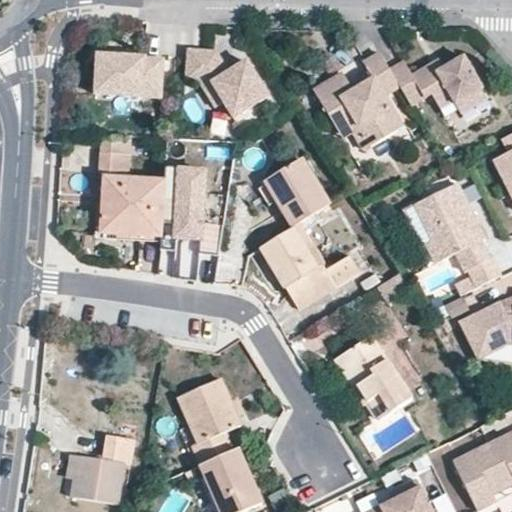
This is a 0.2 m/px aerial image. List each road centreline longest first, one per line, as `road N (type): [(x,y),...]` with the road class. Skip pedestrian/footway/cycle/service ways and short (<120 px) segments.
road 1 (residential): [(10,284),(215,311),(255,328),(327,450)]
road 2 (tertiary): [(22,152),(36,128),(39,36),(23,15)]
road 3 (tertiary): [(10,284),(22,152)]
